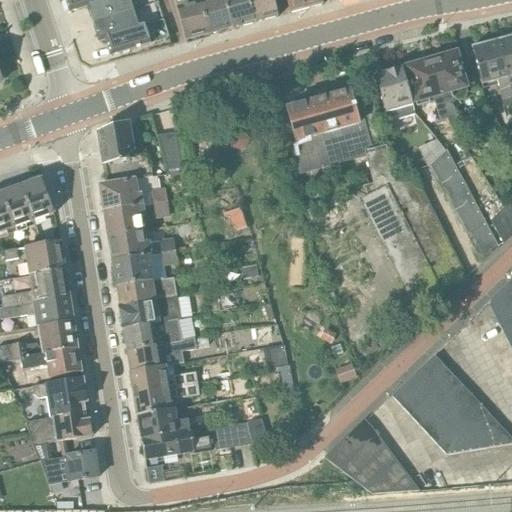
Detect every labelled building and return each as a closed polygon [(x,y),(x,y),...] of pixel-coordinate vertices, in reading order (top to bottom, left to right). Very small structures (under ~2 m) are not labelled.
[(64,0),(70,15),(79,11),(87,9),(109,1),(109,0),(64,0)] [(109,0),(109,1),(87,9),(89,15),(99,12),(103,22),(133,12),(129,0),(109,0)] [(210,36),(200,4),(189,7),(186,0),(174,0),(186,43),(210,36)] [(233,30),(225,0),(199,0),(200,4),(210,36),(233,30)] [(255,24),(248,0),(225,0),(233,30),(255,24)] [(248,0),(255,24),(278,18),(272,0),(248,0)] [(286,0),(291,14),(323,6),(321,0),(286,0)] [(133,12),(103,22),(106,32),(97,35),(99,43),(105,41),(105,40),(139,30),(139,28),(133,12)] [(105,40),(105,41),(111,59),(120,55),(151,45),(144,26),(139,28),(139,30),(105,40)] [(511,40),(499,44),(511,97),(511,40)] [(511,106),(511,97),(499,44),(473,51),(483,91),(498,87),(504,108),(511,106)] [(432,62),(448,120),(450,128),(455,134),(461,132),(454,109),(450,105),(454,100),(458,103),(465,101),(467,96),(466,91),(467,91),(456,55),(432,62)] [(448,120),(432,62),(405,70),(416,104),(429,100),(431,107),(435,105),(440,123),(448,120)] [(387,121),(414,113),(402,70),(375,78),(387,121)] [(353,108),(349,93),(287,111),(292,126),(287,127),(300,175),(367,156),(378,194),(362,203),(417,311),(443,299),(440,294),(448,290),(441,275),(445,273),(435,254),(431,256),(417,227),(421,225),(411,206),(406,208),(395,186),(372,107),(356,111),(355,108),(353,108)] [(383,126),(386,136),(395,134),(392,123),(383,126)] [(101,143),(108,187),(135,183),(152,180),(151,168),(147,169),(146,159),(135,161),(129,125),(106,133),(105,131),(103,132),(101,134),(99,137),(99,139),(99,142),(99,143),(101,143)] [(229,139),(233,148),(242,150),(248,143),(245,134),(236,132),(229,139)] [(428,168),(429,167),(445,152),(437,140),(418,149),(428,168)] [(436,180),(453,163),(447,151),(445,152),(429,167),(436,180)] [(202,158),(192,159),(194,175),(204,173),(202,158)] [(453,163),(436,180),(442,190),(459,174),(453,163)] [(180,165),(165,168),(169,182),(182,180),(180,165)] [(459,174),(442,190),(447,201),(465,184),(459,174)] [(42,181),(22,188),(35,222),(55,215),(42,181)] [(135,183),(108,187),(101,189),(105,215),(143,207),(141,196),(138,197),(135,183)] [(465,184),(447,201),(453,211),(471,195),(465,184)] [(35,222),(22,188),(3,195),(15,230),(35,222)] [(154,205),(167,203),(165,189),(151,191),(154,205)] [(0,235),(15,230),(3,195),(0,196),(0,235)] [(459,222),(476,205),(471,195),(453,211),(459,222)] [(167,203),(154,205),(156,219),(169,217),(167,203)] [(511,205),(511,204),(502,213),(511,233),(511,205)] [(465,233),(482,216),(476,205),(459,222),(465,233)] [(143,207),(105,215),(109,239),(144,233),(142,220),(145,220),(143,207)] [(492,223),(504,245),(511,236),(511,233),(502,213),(492,223)] [(482,216),(465,233),(470,243),(488,227),(482,216)] [(476,254),(493,237),(488,227),(470,243),(476,254)] [(144,233),(109,239),(113,264),(151,258),(151,256),(161,254),(161,256),(176,253),(173,242),(146,246),(144,233)] [(493,237),(476,254),(482,265),(500,249),(493,237)] [(25,250),(30,278),(65,272),(64,267),(65,265),(64,260),(63,259),(60,244),(25,250)] [(17,250),(4,252),(5,262),(19,260),(17,250)] [(176,253),(161,256),(163,267),(177,264),(176,253)] [(151,258),(113,264),(117,289),(152,283),(149,270),(153,270),(151,258)] [(256,267),(241,269),(243,280),(257,278),(256,267)] [(65,272),(30,278),(32,293),(1,299),(3,311),(66,300),(70,300),(65,272)] [(152,283),(117,289),(121,309),(177,300),(174,280),(152,283)] [(511,345),(511,281),(490,303),(491,304),(511,345)] [(188,298),(177,300),(121,309),(119,310),(123,331),(124,331),(158,325),(157,315),(179,311),(178,308),(190,306),(188,298)] [(66,300),(3,311),(0,311),(0,316),(1,322),(36,316),(38,329),(39,329),(73,323),(70,300),(66,300)] [(178,322),(158,325),(124,331),(127,351),(181,342),(178,322)] [(73,323),(39,329),(42,348),(38,349),(38,345),(26,347),(25,345),(0,348),(0,360),(2,363),(14,362),(20,361),(78,351),(73,323)] [(197,341),(198,348),(209,346),(207,339),(197,341)] [(194,340),(181,342),(127,351),(131,375),(173,367),(183,365),(180,355),(196,351),(194,340)] [(266,370),(276,369),(287,367),(281,347),(262,350),(266,370)] [(78,351),(20,361),(22,373),(46,369),(48,380),(82,375),(78,351)] [(511,446),(511,438),(436,358),(393,399),(448,457),(511,446)] [(173,367),(131,375),(134,396),(192,386),(198,385),(196,375),(175,378),(173,367)] [(47,398),(50,420),(88,414),(83,380),(45,387),(31,389),(32,395),(38,400),(47,398)] [(292,382),(279,384),(280,393),(294,391),(292,382)] [(192,386),(134,396),(138,418),(172,412),(170,399),(175,398),(175,401),(200,397),(198,385),(192,386)] [(248,425),(253,446),(253,447),(269,444),(255,394),(241,396),(248,425)] [(172,412),(138,418),(142,443),(194,434),(207,432),(205,420),(177,424),(175,412),(172,412)] [(88,414),(50,420),(26,424),(31,441),(57,437),(58,445),(92,439),(88,414)] [(366,422),(325,460),(371,496),(420,493),(373,429),(366,422)] [(253,446),(248,425),(212,431),(216,452),(253,446)] [(194,434),(142,443),(145,462),(188,455),(188,457),(212,453),(209,440),(195,442),(194,434)] [(70,484),(99,479),(95,455),(37,463),(46,488),(70,482),(70,484)]
